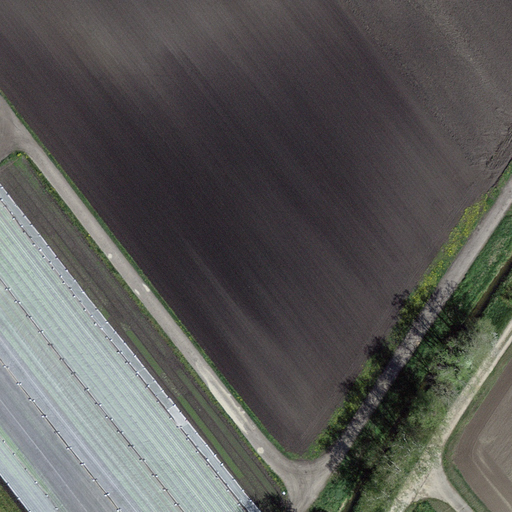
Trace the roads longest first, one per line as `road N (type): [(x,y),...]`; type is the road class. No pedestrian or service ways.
road 1 (track): [(0,116),(293,500)]
road 2 (track): [(288,511),(511,186)]
road 3 (track): [(396,511),(511,338)]
